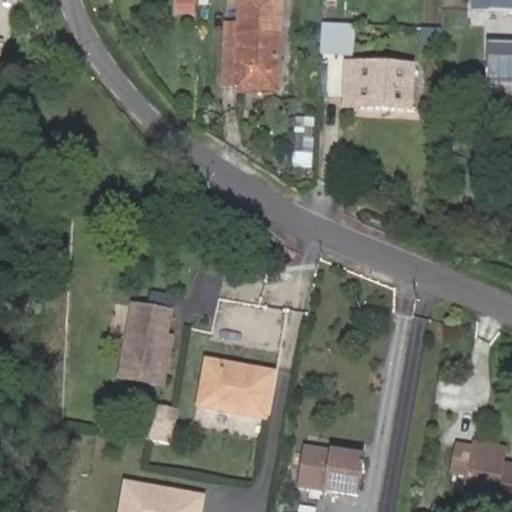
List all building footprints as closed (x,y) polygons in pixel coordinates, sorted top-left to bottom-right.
[(195,16),(195,0),(176,0),(175,15),(195,16)] [(238,89),(277,91),(280,0),(240,0),(240,26),(238,89)] [(511,14),(511,0),(472,0),(472,13),(511,14)] [(225,88),(238,89),(240,26),(227,25),(225,88)] [(321,25),(321,51),(347,51),(348,27),(321,25)] [(441,45),(441,31),(423,30),(423,44),(441,45)] [(410,113),(412,70),(349,65),(347,108),(410,113)] [(296,116),(293,153),(311,154),(313,118),(296,116)] [(118,305),(110,331),(123,334),(130,309),(118,305)] [(164,390),(170,358),(166,352),(173,318),(136,311),(123,382),(164,390)] [(238,373),(209,367),(208,372),(237,377),(238,373)] [(201,410),(266,423),(274,379),(238,373),(237,377),(208,372),(201,410)] [(172,442),(178,407),(158,404),(152,438),(172,442)] [(474,441),(474,446),(473,450),(505,457),(506,447),(474,441)] [(473,450),(474,446),(456,442),(451,471),(468,474),(466,488),(496,495),(494,504),(511,507),(511,467),(503,466),(505,457),(473,450)] [(307,449),(301,487),(357,497),(364,459),(307,449)] [(202,511),(205,498),(129,484),(123,511),(202,511)]
